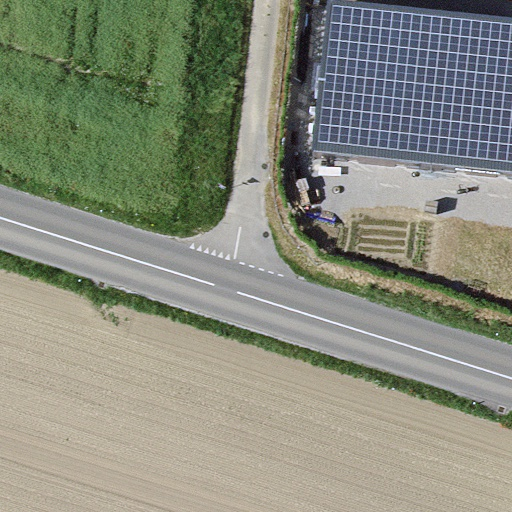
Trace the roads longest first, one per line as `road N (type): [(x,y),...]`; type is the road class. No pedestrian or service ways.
road 1 (secondary): [(511,379),(0,217)]
road 2 (track): [(267,0),(235,292)]
